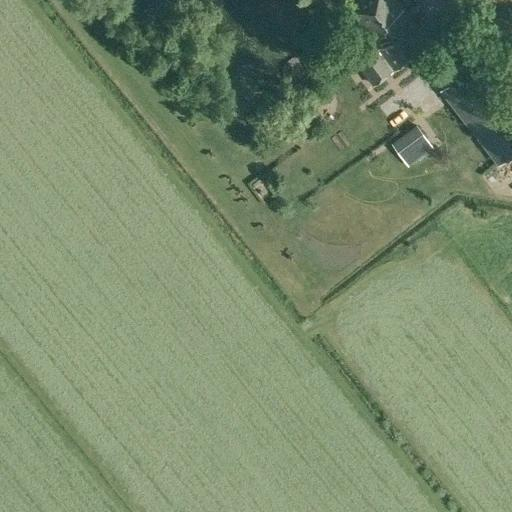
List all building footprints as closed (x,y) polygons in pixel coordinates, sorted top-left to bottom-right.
[(373,84),(426,44),(401,10),(402,9),(394,0),(370,0),(350,16),(366,37),(348,51),(373,84)] [(498,162),(511,151),(511,115),(473,65),(442,89),(498,162)] [(417,101),(400,111),(406,120),(422,111),(417,101)] [(417,167),(443,146),(429,129),(404,150),(417,167)] [(261,186),(277,203),(285,196),(269,179),(261,186)]
